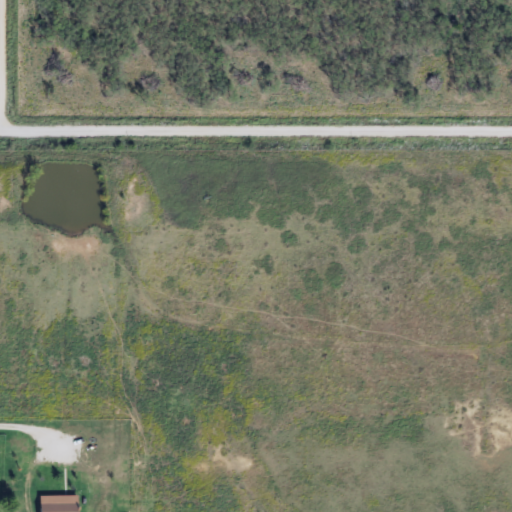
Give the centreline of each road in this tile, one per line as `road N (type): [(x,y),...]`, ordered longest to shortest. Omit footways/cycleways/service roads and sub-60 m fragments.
road 1 (residential): [(0,127),(511,126)]
road 2 (residential): [(0,127),(3,0)]
